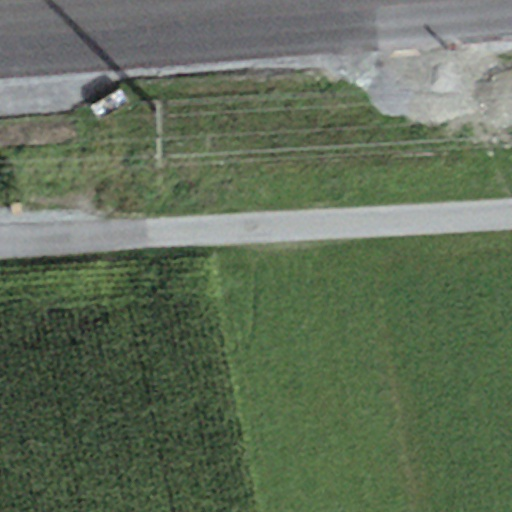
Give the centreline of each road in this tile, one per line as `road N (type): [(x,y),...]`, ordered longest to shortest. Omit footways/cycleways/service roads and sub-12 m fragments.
road 1 (primary): [(0,40),(511,2)]
road 2 (residential): [(511,215),(0,242)]
road 3 (track): [(0,246),(74,278),(88,324),(83,370),(42,410),(0,420)]
